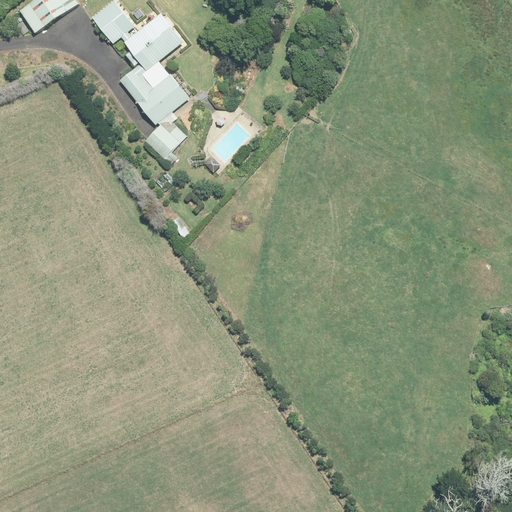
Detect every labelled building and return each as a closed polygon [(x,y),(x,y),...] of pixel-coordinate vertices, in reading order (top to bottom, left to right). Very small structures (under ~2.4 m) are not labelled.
[(30,0),(20,7),(34,30),(82,0),(30,0)] [(117,1),(94,21),(114,45),(122,38),(126,42),(124,44),(130,52),(127,55),(135,65),(138,62),(140,65),(121,81),(156,125),(193,96),(163,62),(187,43),(161,14),(133,36),(130,33),(138,26),(117,1)] [(162,125),(146,142),(168,163),(189,138),(176,126),(170,132),(162,125)] [(216,171),(223,163),(214,155),(207,163),(216,171)] [(183,218),(176,222),(186,241),(193,236),(183,218)]
